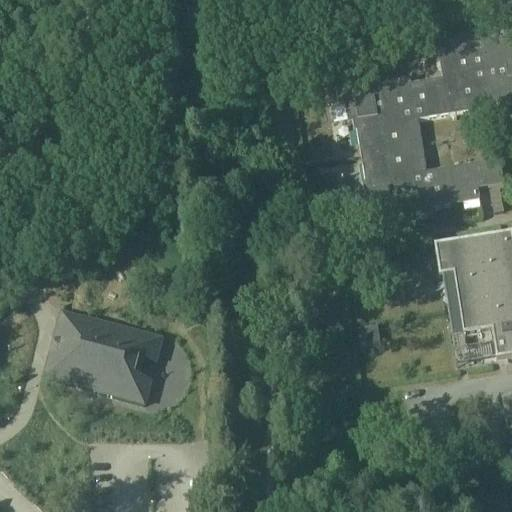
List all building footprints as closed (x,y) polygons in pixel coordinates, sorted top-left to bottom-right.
[(363,23),(359,0),(349,2),(353,24),(363,23)] [(427,0),(416,0),(419,14),(429,12),(427,0)] [(362,147),(359,148),(360,154),(364,153),(365,158),(423,149),(418,123),(488,112),(489,118),(504,115),(503,109),(511,107),(511,44),(503,46),(503,43),(438,53),(444,90),(437,91),(436,83),(412,87),(411,81),(337,93),(339,107),(345,106),(348,125),(353,124),(354,134),(360,133),(362,147)] [(356,216),(359,230),(432,218),(431,212),(455,208),(454,203),(462,202),(463,207),(480,204),(474,168),(427,175),(423,149),(365,158),(366,164),(362,164),(363,170),(366,170),(368,185),(362,186),(364,195),(359,196),(362,215),(356,216)] [(485,166),(488,190),(504,188),(500,163),(485,166)] [(511,239),(477,245),(434,252),(439,283),(454,281),(464,342),(480,350),(482,365),(496,362),(497,366),(511,363),(511,239)] [(61,280),(73,279),(72,270),(60,270),(61,280)] [(162,343),(61,317),(55,343),(64,345),(60,359),(51,356),(44,382),(144,409),(149,392),(133,388),(142,356),(157,360),(162,343)] [(370,331),(358,332),(360,350),(373,348),(370,331)] [(511,432),(511,398),(501,400),(503,411),(504,420),(507,433),(511,433),(511,432)]
